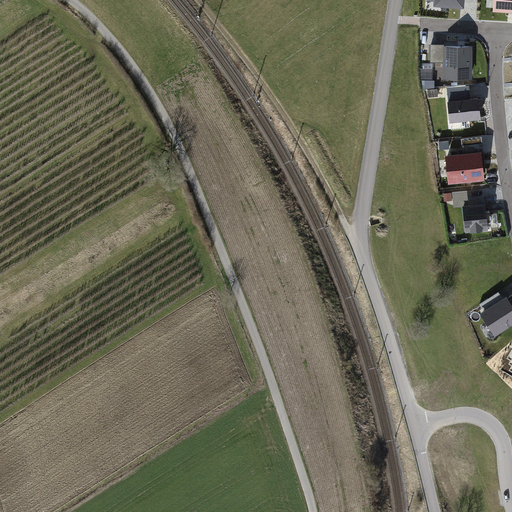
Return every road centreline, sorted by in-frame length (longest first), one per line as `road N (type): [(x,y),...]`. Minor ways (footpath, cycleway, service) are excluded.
road 1 (track): [(313,511),(250,321),(173,131),(120,48),(70,0)]
road 2 (unclassified): [(415,428),(362,241),(396,0)]
road 3 (track): [(198,0),(270,92),(350,233),(362,241)]
road 4 (residential): [(511,204),(498,29)]
road 5 (residential): [(511,500),(499,435),(485,418),(455,416),(415,428)]
